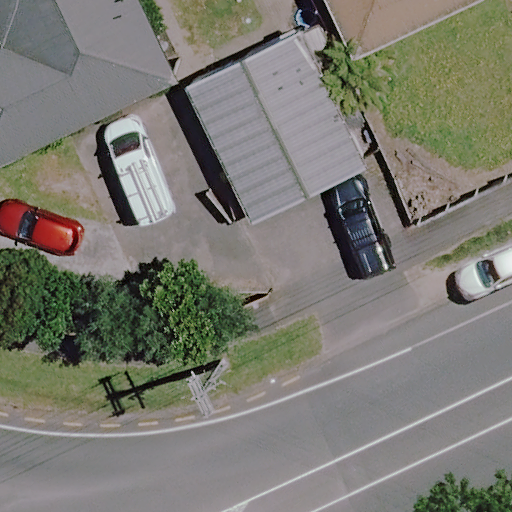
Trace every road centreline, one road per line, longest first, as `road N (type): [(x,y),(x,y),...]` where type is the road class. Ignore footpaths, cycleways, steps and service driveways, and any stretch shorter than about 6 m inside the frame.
road 1 (secondary): [(0,478),(38,488),(148,493),(274,484),(392,450)]
road 2 (tertiary): [(392,450),(265,511)]
road 3 (tertiary): [(511,395),(392,450)]
